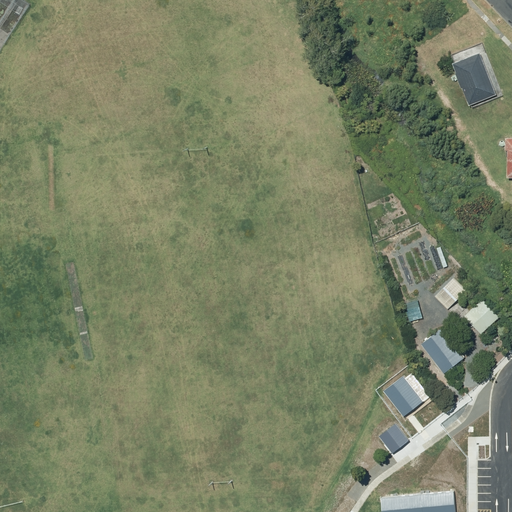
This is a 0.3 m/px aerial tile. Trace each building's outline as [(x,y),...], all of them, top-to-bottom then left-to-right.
[(497,97),(476,47),(449,59),(469,108),(497,97)] [(453,277),(434,295),(447,308),(466,290),(453,277)] [(464,315),(481,333),(499,315),(482,297),(464,315)] [(418,299),(405,303),(410,320),(423,317),(418,299)] [(440,327),(421,342),(444,372),(463,357),(440,327)]
